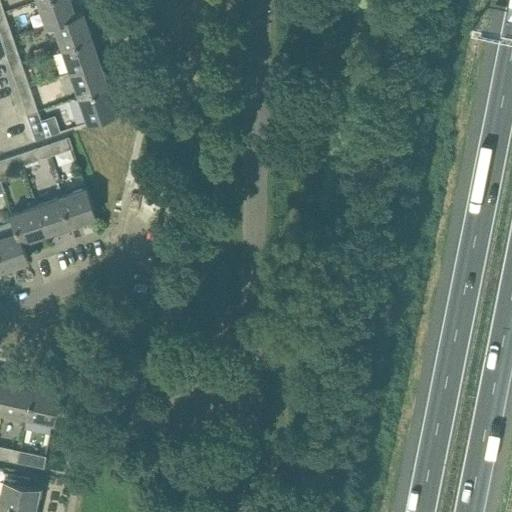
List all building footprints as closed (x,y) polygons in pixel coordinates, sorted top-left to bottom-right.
[(38,0),(46,24),(75,15),(70,0),(38,0)] [(0,13),(0,35),(1,40),(12,36),(4,12),(0,13)] [(54,23),(62,47),(92,37),(83,12),(75,15),(46,24),(46,26),(54,23)] [(1,40),(10,65),(21,61),(12,36),(1,40)] [(62,47),(71,72),(100,62),(92,37),(62,47)] [(10,65),(18,90),(29,86),(21,61),(10,65)] [(71,72),(79,97),(109,87),(100,62),(71,72)] [(18,90),(27,115),(38,111),(29,86),(18,90)] [(109,87),(79,97),(88,122),(117,111),(109,87)] [(38,111),(27,115),(35,139),(46,136),(38,111)] [(69,136),(43,145),(47,156),(72,147),(69,136)] [(43,145),(19,153),(23,164),(47,156),(43,145)] [(19,153),(0,159),(0,172),(23,164),(19,153)] [(86,186),(60,195),(71,225),(96,216),(86,186)] [(60,195),(36,203),(46,233),(71,225),(60,195)] [(11,212),(17,231),(18,230),(21,241),(22,241),(46,233),(36,203),(11,212)] [(17,231),(0,236),(0,262),(2,269),(28,260),(22,241),(21,241),(18,230),(17,231)] [(0,410),(2,411),(9,380),(0,378),(0,410)] [(2,411),(28,416),(34,386),(9,380),(2,411)] [(34,386),(28,416),(53,422),(60,391),(34,386)] [(0,457),(18,461),(20,450),(0,445),(0,457)] [(20,450),(18,461),(44,467),(46,456),(20,450)] [(0,492),(0,501),(36,509),(40,487),(25,484),(27,478),(30,478),(19,475),(18,482),(4,479),(1,493),(0,492)] [(34,511),(36,509),(0,501),(0,511),(34,511)]
